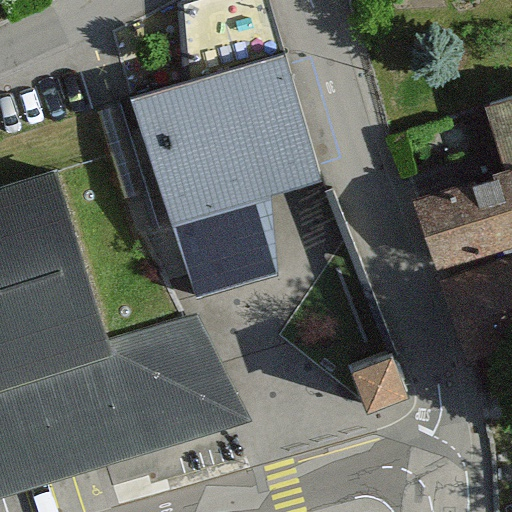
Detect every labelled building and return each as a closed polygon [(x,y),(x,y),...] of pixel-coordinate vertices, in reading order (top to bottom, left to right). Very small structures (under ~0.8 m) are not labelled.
[(270,178),(323,164),(267,0),(183,0),(202,67),(132,88),(174,207),(198,285),(278,265),(270,178)] [(427,255),(511,229),(511,78),(479,89),(498,155),(406,182),(427,255)] [(0,511),(5,511),(241,433),(201,319),(114,349),(56,179),(0,197),(0,511)] [(511,283),(457,301),(479,384),(511,375),(511,283)] [(387,361),(353,374),(369,413),(402,400),(387,361)]
